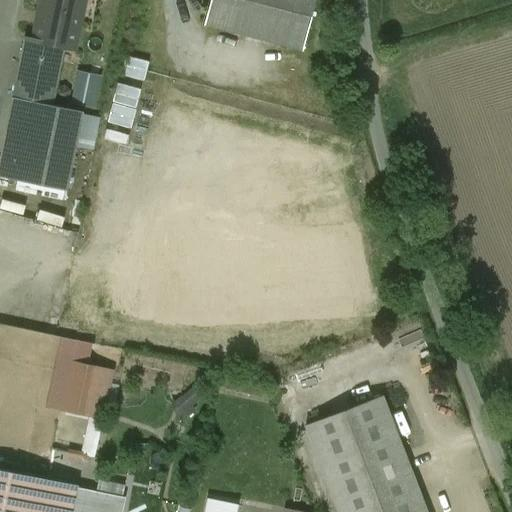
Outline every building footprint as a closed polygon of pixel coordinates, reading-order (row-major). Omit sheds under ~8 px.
[(40,0),(32,39),(32,40),(63,47),(74,49),(84,0),(40,0)] [(314,0),(210,0),(204,23),(301,49),(314,0)] [(63,47),(32,40),(32,39),(24,38),(12,97),(51,105),(63,47)] [(115,92),(139,99),(150,60),(126,53),(115,92)] [(73,103),(97,106),(100,72),(76,70),(73,103)] [(51,105),(12,97),(0,157),(0,176),(65,191),(81,112),(51,105)] [(107,120),(131,127),(137,107),(113,100),(107,120)] [(97,369),(74,364),(64,409),(88,414),(97,369)] [(173,403),(182,414),(208,394),(199,382),(173,403)] [(425,511),(380,396),(305,425),(338,511),(425,511)] [(88,422),(83,450),(96,453),(101,424),(88,422)] [(74,487),(0,471),(0,511),(68,511),(74,487)] [(74,487),(68,511),(121,511),(124,497),(74,487)] [(232,511),(234,504),(206,499),(203,511),(232,511)]
